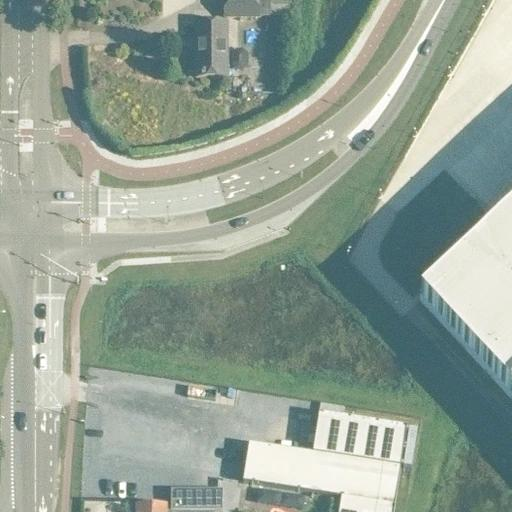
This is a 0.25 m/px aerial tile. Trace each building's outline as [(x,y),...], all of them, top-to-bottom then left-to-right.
[(289,0),(224,0),(225,20),(270,19),(270,7),(290,6),(289,0)] [(226,25),(225,25),(195,26),(196,80),(226,79),(226,25)] [(511,216),(420,302),(511,401),(511,216)] [(180,281),(178,329),(193,329),(195,281),(180,281)] [(234,360),(234,339),(213,339),(213,360),(234,360)] [(393,511),(407,430),(319,417),(313,456),(249,446),(243,485),(341,500),(339,511),(393,511)] [(166,509),(166,508),(137,508),(136,511),(221,511),(222,492),(171,492),(171,509),(166,509)]
